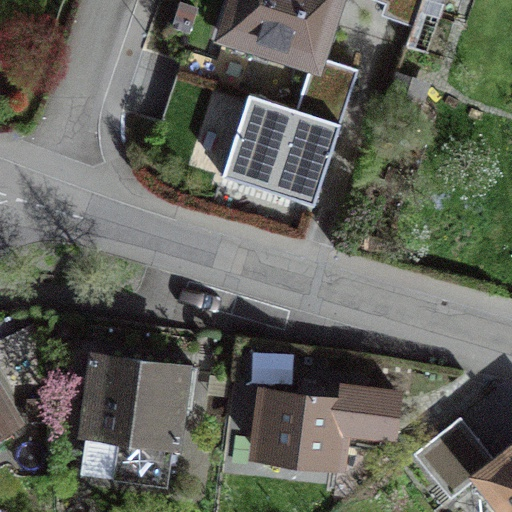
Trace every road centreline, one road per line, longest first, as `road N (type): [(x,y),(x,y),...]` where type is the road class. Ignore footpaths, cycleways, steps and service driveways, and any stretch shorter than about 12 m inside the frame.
road 1 (residential): [(45,215),(511,345)]
road 2 (residential): [(122,0),(45,215)]
